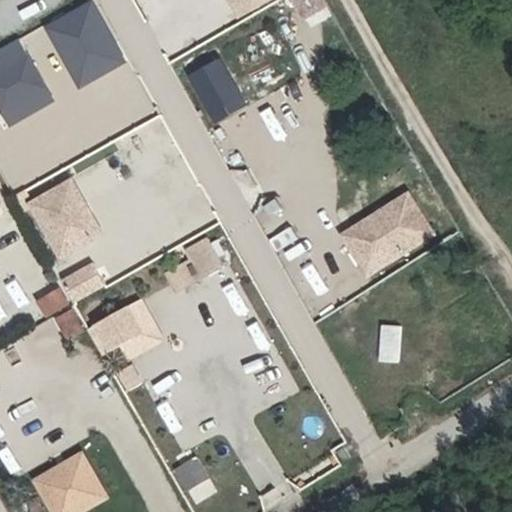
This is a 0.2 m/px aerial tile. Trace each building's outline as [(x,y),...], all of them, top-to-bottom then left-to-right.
[(83,85),(133,58),(101,0),(88,0),(48,21),(83,85)] [(233,0),(242,16),(272,0),(324,0),(327,4),(331,2),(330,0),(233,0)] [(0,47),(0,100),(12,123),(61,97),(26,33),(0,47)] [(231,119),(241,145),(267,135),(257,108),(231,119)] [(63,258),(111,230),(77,171),(29,199),(63,258)] [(344,229),(372,274),(441,231),(413,186),(344,229)] [(225,266),(210,239),(188,252),(203,278),(225,266)] [(97,257),(65,277),(79,300),(111,280),(97,257)] [(67,303),(61,291),(42,301),(49,313),(67,303)] [(165,340),(143,300),(129,307),(144,334),(122,346),(130,359),(165,340)] [(144,334),(129,307),(90,329),(105,356),(122,346),(144,334)] [(83,330),(74,313),(62,319),(72,336),(83,330)] [(387,322),(384,356),(402,358),(405,323),(387,322)] [(143,383),(134,365),(121,372),(130,390),(143,383)] [(349,449),(340,454),(345,462),(354,457),(349,449)] [(83,511),(109,497),(84,454),(38,481),(55,511),(83,511)]
